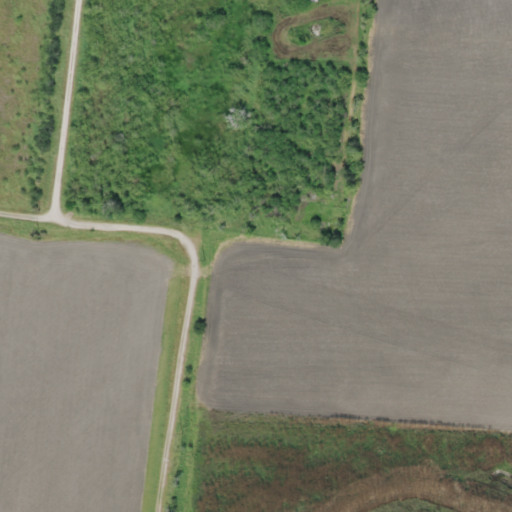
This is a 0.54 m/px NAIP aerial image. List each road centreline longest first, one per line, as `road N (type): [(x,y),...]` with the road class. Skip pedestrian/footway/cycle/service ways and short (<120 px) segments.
road 1 (residential): [(167,511),(200,235),(54,219)]
road 2 (residential): [(54,219),(77,0)]
